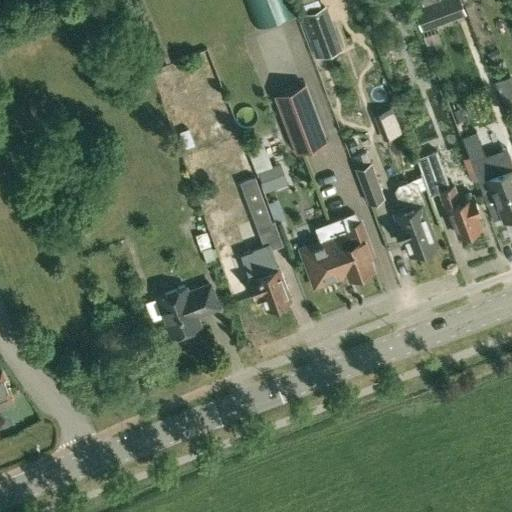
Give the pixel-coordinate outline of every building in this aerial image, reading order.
[(466,15),(460,0),(438,0),(414,8),(421,30),(466,15)] [(318,57),(342,48),(325,5),(302,14),(318,57)] [(227,77),(216,79),(221,104),(232,101),(227,77)] [(274,93),(296,152),(328,140),(306,82),(274,93)] [(511,215),(511,167),(497,173),(488,148),(468,155),(477,181),(485,178),(494,205),(497,204),(502,219),(511,215)] [(430,192),(438,189),(450,219),(452,218),(458,234),(481,225),(477,214),(480,212),(473,195),(459,200),(453,184),(449,185),(436,149),(416,156),(430,192)] [(355,166),(368,202),(384,196),(371,161),(367,162),(355,166)] [(269,178),(272,190),(295,185),(292,173),(269,178)] [(257,228),(272,222),(265,205),(258,188),(254,176),(239,181),(257,228)] [(394,190),(401,211),(394,213),(398,224),(393,226),(399,241),(404,239),(410,254),(436,244),(421,203),(412,179),(398,184),(394,190)] [(338,271),(346,268),(349,277),(373,268),(369,255),(373,254),(360,220),(349,224),(345,215),(315,226),(320,237),(298,245),(301,254),(303,254),(314,284),(339,275),(338,271)] [(253,248),(257,260),(248,263),(253,276),(249,278),(255,295),(260,293),(266,308),(290,300),(279,267),(278,268),(269,242),(253,248)] [(171,335),(199,324),(195,314),(218,306),(209,283),(187,292),(185,287),(162,296),(166,307),(162,309),(171,335)] [(0,399),(11,395),(1,369),(0,369),(0,399)]
